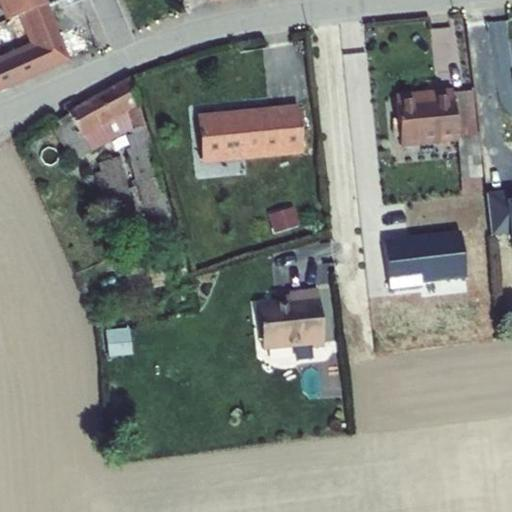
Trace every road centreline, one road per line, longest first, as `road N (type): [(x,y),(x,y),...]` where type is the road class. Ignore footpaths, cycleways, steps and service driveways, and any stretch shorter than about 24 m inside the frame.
road 1 (unclassified): [(419,0),(204,29),(131,56)]
road 2 (unclassified): [(131,56),(0,114)]
